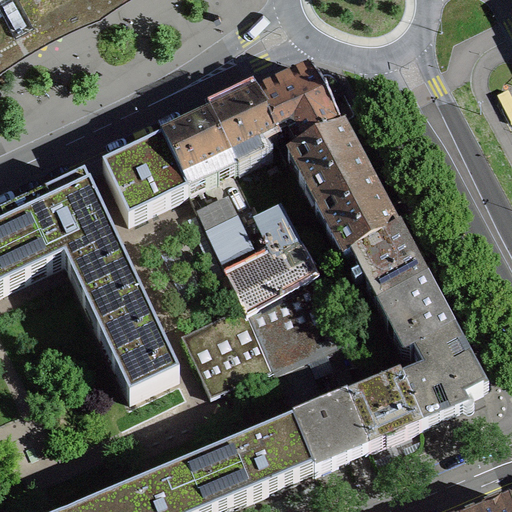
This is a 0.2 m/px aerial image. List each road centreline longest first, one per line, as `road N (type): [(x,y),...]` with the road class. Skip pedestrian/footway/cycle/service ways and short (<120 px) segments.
road 1 (motorway): [(354,0),(511,284)]
road 2 (primary): [(366,52),(384,69),(511,308)]
road 3 (primary): [(511,225),(425,57),(422,27)]
road 4 (residential): [(0,176),(184,87)]
road 5 (motorway): [(511,130),(440,0)]
road 6 (residential): [(184,87),(318,38)]
road 7 (residential): [(290,0),(184,87)]
road 8 (tertiary): [(391,511),(511,461)]
